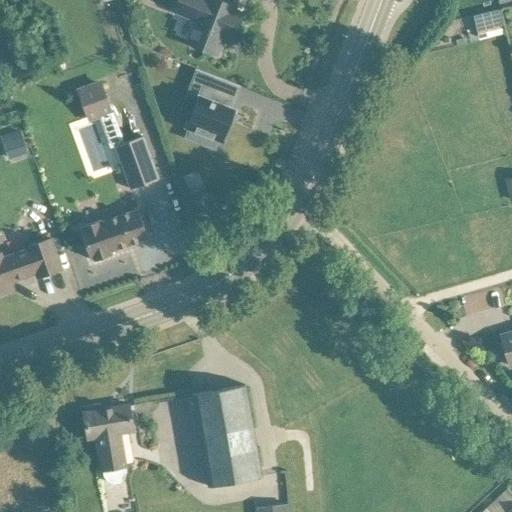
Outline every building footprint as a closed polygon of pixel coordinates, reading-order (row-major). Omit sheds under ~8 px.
[(195,22),(186,43),(216,55),(224,37),(233,40),(243,14),(234,10),(238,0),(236,0),(234,6),(218,0),(177,0),(173,13),(195,22)] [(190,127),(186,135),(201,141),(205,133),(223,140),(235,108),(229,106),(238,84),(211,74),(203,95),(199,94),(187,126),(190,127)] [(100,79),(77,88),(89,121),(99,117),(103,127),(117,122),(113,112),(112,113),(100,79)] [(22,137),(3,143),(9,159),(27,152),(22,137)] [(157,179),(142,137),(115,147),(131,189),(157,179)] [(148,238),(142,219),(138,209),(100,222),(99,220),(83,226),(84,228),(80,229),(90,258),(94,257),(95,260),(112,255),(110,251),(148,238)] [(37,277),(62,269),(51,238),(26,247),(27,249),(3,257),(1,253),(0,253),(0,293),(13,289),(11,282),(36,273),(37,277)] [(509,366),(511,365),(511,332),(501,336),(509,366)] [(261,478),(249,405),(245,385),(192,394),(208,487),(261,478)] [(84,412),(87,432),(88,438),(97,437),(102,470),(103,476),(106,480),(109,482),(114,484),(118,483),(121,482),(124,479),(126,476),(126,470),(125,466),(120,433),(133,431),(129,404),(84,412)] [(511,495),(506,489),(484,510),(485,511),(506,511),(511,507),(511,495)]
